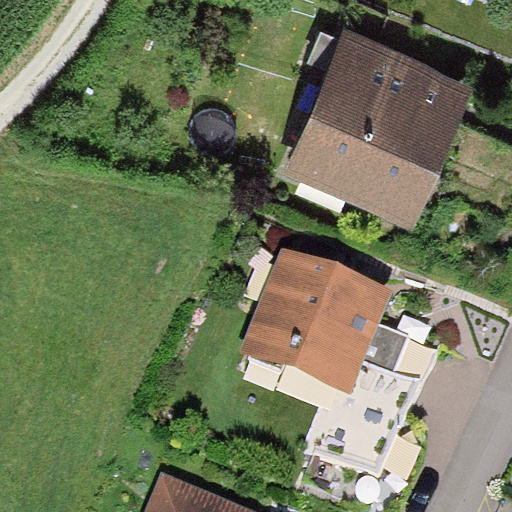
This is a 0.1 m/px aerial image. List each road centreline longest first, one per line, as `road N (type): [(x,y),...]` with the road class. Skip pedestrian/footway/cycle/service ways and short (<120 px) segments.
road 1 (track): [(0,117),(81,45),(107,0)]
road 2 (residential): [(511,380),(451,511)]
